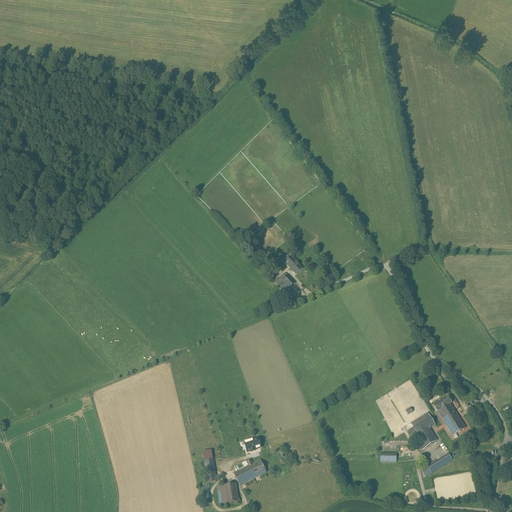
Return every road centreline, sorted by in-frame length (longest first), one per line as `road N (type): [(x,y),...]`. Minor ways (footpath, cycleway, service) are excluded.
road 1 (unclassified): [(295,301),(388,266),(425,347),(485,396),(504,425),(504,446)]
road 2 (track): [(383,264),(425,247),(511,250)]
